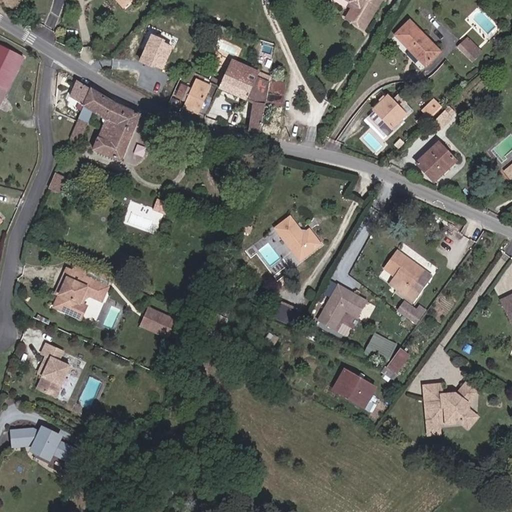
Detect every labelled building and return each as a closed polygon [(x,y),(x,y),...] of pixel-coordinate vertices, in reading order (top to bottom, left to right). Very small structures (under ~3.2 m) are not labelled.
[(118,0),(125,8),(133,0),(118,0)] [(353,8),(351,12),(345,23),(364,33),(381,0),(339,0),(348,5),(353,8)] [(401,43),(412,25),(409,21),(395,37),(401,43)] [(440,52),(412,25),(401,43),(426,66),(440,52)] [(165,39),(152,34),(140,62),(161,71),(173,45),(164,41),(165,39)] [(459,45),(474,60),(484,51),(469,36),(459,45)] [(0,44),(0,102),(23,56),(0,44)] [(252,87),(266,93),(268,81),(256,76),(258,71),(231,59),(230,62),(225,60),(223,65),(220,63),(215,76),(199,70),(183,104),(199,111),(212,83),(248,99),(252,87)] [(265,102),(260,131),(278,133),(282,105),(279,105),(283,81),(280,81),(268,79),(268,81),(266,93),(265,102)] [(83,105),(91,89),(77,81),(70,97),(83,105)] [(253,101),(265,102),(266,93),(252,87),(248,99),(253,101)] [(118,105),(91,89),(83,105),(69,138),(79,142),(93,111),(102,116),(102,120),(104,123),(104,125),(94,149),(120,160),(138,114),(118,105)] [(386,121),(393,128),(407,114),(388,96),(375,110),(386,121)] [(436,97),(423,109),(432,118),(445,106),(436,97)] [(249,130),(260,131),(265,102),(253,101),(249,130)] [(439,119),(448,127),(457,118),(448,110),(439,119)] [(389,136),(393,128),(386,121),(380,128),(389,136)] [(419,163),(437,181),(458,161),(441,143),(419,163)] [(56,172),(51,188),(61,192),(66,176),(56,172)] [(163,199),(155,196),(151,208),(159,210),(163,199)] [(301,236),(290,219),(276,230),(299,263),(319,248),(307,231),(301,236)] [(412,302),(433,274),(400,250),(384,271),(401,283),(396,289),(412,302)] [(107,290),(66,272),(58,288),(62,290),(59,297),(53,309),(74,319),(79,306),(82,301),(89,298),(101,304),(107,290)] [(369,300),(339,284),(318,321),(348,338),(369,300)] [(511,295),(503,300),(511,315),(511,314),(511,295)] [(405,300),(397,311),(415,324),(427,309),(420,304),(416,309),(405,300)] [(281,305),(275,317),(296,325),(301,313),(281,305)] [(80,321),(85,309),(79,306),(74,319),(80,321)] [(175,319),(148,307),(140,326),(166,338),(175,319)] [(386,365),(397,345),(375,333),(364,353),(386,365)] [(62,354),(45,346),(41,356),(45,358),(40,371),(45,373),(43,378),(37,391),(56,400),(70,369),(58,363),(62,354)] [(410,356),(401,350),(387,367),(396,374),(410,356)] [(344,371),(339,380),(344,383),(338,393),(364,407),(375,389),(344,371)] [(333,390),(338,393),(344,383),(339,380),(333,390)] [(457,394),(441,395),(440,385),(423,387),(427,425),(439,423),(446,422),(446,420),(460,419),(461,422),(467,428),(477,417),(468,409),(468,404),(477,392),(465,383),(457,394)] [(428,435),(440,434),(439,423),(427,425),(428,435)] [(56,439),(42,432),(39,437),(32,433),(32,431),(10,433),(11,448),(33,446),(34,447),(32,452),(46,459),(49,454),(69,464),(75,452),(54,442),(56,439)]
